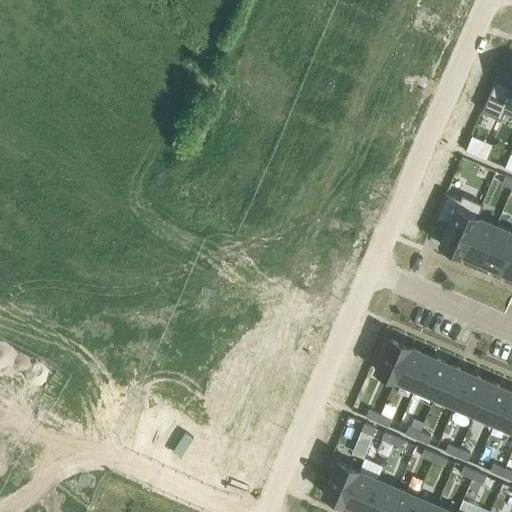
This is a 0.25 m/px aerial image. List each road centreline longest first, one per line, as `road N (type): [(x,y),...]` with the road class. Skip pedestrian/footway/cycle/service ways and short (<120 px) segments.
road 1 (residential): [(487,0),(369,265)]
road 2 (residential): [(369,265),(263,511)]
road 3 (residential): [(511,327),(369,265)]
